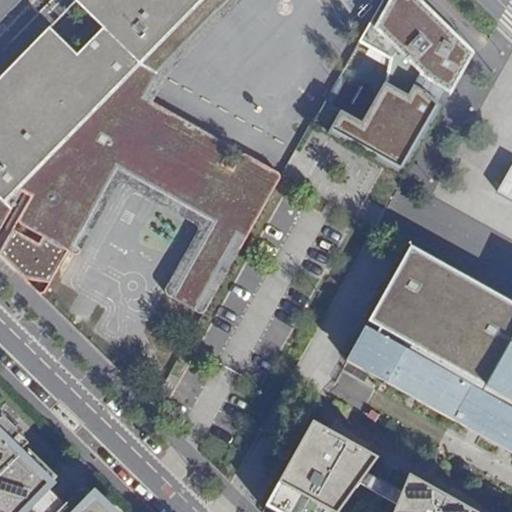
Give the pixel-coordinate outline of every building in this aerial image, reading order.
[(245,242),(278,182),(279,180),(278,176),(276,174),(245,157),(242,157),(239,158),(232,171),(222,166),(230,152),(230,150),(228,147),(151,104),(129,91),(125,91),(138,66),(202,0),(76,0),(76,4),(78,8),(101,30),(75,57),(64,46),(63,46),(58,46),(6,100),(0,94),(0,229),(19,196),(28,200),(17,220),(16,223),(18,227),(64,253),(67,255),(115,169),(191,212),(194,212),(197,210),(203,199),(213,205),(207,215),(207,218),(209,222),(245,242)] [(129,91),(151,104),(158,79),(235,0),(202,0),(138,66),(125,91),(129,91)] [(470,53),(468,50),(415,0),(380,0),(309,127),(384,169),(400,177),(438,108),(433,103),(440,91),(448,96),(471,56),(470,53)] [(511,164),(497,192),(511,199),(511,164)] [(115,169),(67,255),(71,257),(72,258),(75,259),(78,256),(115,188),(118,187),(122,187),(195,228),(196,229),(197,232),(196,234),(164,291),(163,295),(166,299),(195,316),(198,317),(202,316),(204,315),(245,242),(209,222),(207,218),(207,215),(213,205),(203,199),(197,210),(194,212),(191,212),(115,169)] [(46,291),(64,253),(18,227),(16,223),(17,220),(28,200),(19,196),(0,229),(0,258),(38,293),(40,295),(41,295),(43,294),(46,291)] [(511,300),(410,245),(348,360),(469,426),(472,420),(511,441),(511,300)] [(0,511),(21,511),(37,495),(22,480),(37,465),(21,450),(28,443),(0,416),(0,511)] [(313,422),(307,433),(344,454),(361,449),(313,422)] [(307,433),(266,507),(274,511),(339,511),(360,485),(369,472),(378,459),(361,449),(344,454),(307,433)] [(403,492),(369,472),(360,485),(397,506),(403,492)] [(397,506),(394,511),(449,511),(440,507),(446,496),(410,476),(403,492),(397,506)] [(109,511),(83,486),(57,511),(109,511)] [(474,511),(446,496),(440,507),(449,511),(474,511)]
